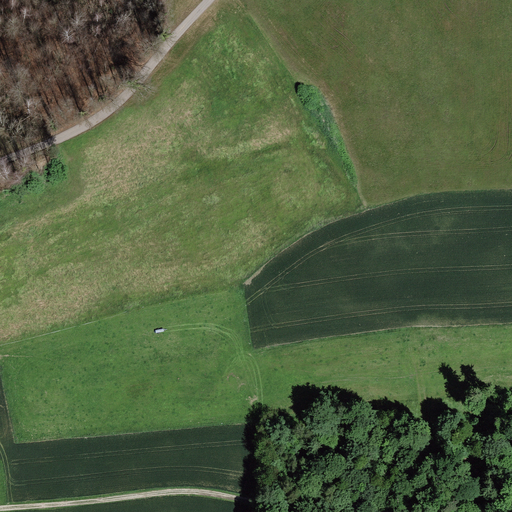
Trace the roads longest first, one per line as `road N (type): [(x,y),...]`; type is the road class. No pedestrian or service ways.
road 1 (unclassified): [(0,164),(102,117),(207,0)]
road 2 (track): [(260,501),(218,493),(0,506)]
